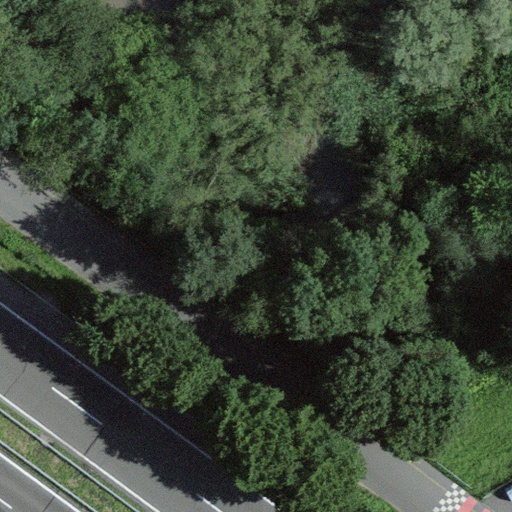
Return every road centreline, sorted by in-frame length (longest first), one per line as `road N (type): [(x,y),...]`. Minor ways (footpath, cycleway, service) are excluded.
road 1 (unclassified): [(0,184),(446,511)]
road 2 (motorway): [(221,511),(0,347)]
